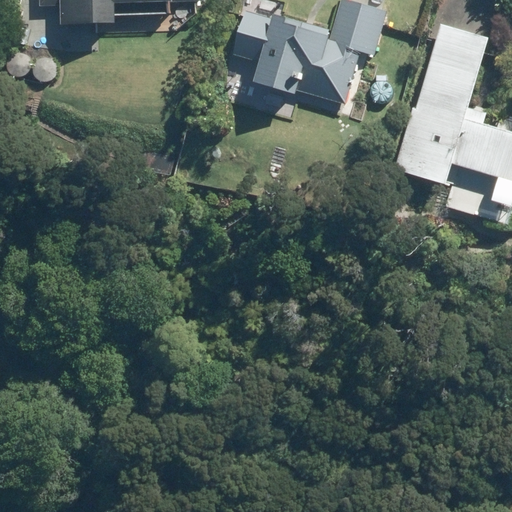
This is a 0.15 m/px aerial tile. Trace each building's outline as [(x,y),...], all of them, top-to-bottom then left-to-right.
[(45,0),(46,4),(71,4),(72,22),(133,20),(132,2),(177,0),(45,0)] [(348,0),(341,30),(317,23),(319,20),(292,13),(290,20),(256,10),(244,54),(276,63),(271,80),(357,102),(372,49),(385,52),(396,9),(362,0),(348,0)] [(453,23),(410,164),(461,180),(468,160),(511,173),(511,126),(496,121),(499,111),(482,105),(503,38),(453,23)] [(17,28),(14,42),(30,44),(32,31),(17,28)] [(32,55),(10,52),(7,76),(30,78),(32,55)] [(55,57),(35,55),(32,81),(52,84),(55,57)]
